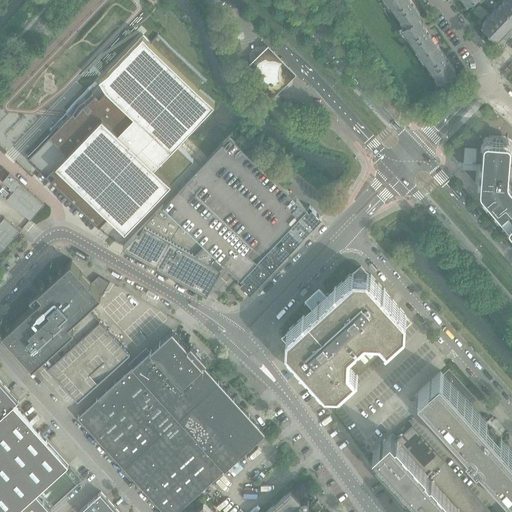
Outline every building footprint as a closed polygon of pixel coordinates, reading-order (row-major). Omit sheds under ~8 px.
[(411,0),(388,0),(406,24),(418,16),(421,14),(411,0)] [(511,13),(511,0),(504,0),(501,3),(511,13)] [(496,38),(508,25),(511,21),(511,13),(501,3),(482,24),(496,38)] [(422,54),(437,43),(418,16),(406,24),(402,27),(422,54)] [(28,156),(40,168),(99,225),(110,214),(125,229),(178,174),(193,158),(177,142),(184,135),(215,103),(199,88),(206,80),(158,34),(151,42),(150,41),(143,35),(143,34),(99,80),(98,79),(97,78),(95,81),(66,111),(51,127),(50,128),(50,129),(52,127),(62,117),(64,119),(57,126),(52,131),(28,156)] [(437,43),(422,54),(441,81),(456,70),(437,43)] [(242,70),(250,78),(263,91),(271,99),(295,74),(267,46),(242,70)] [(307,208),(230,135),(229,135),(163,205),(180,221),(216,255),(212,259),(219,266),(223,262),(241,278),(307,208)] [(482,143),(478,192),(511,230),(511,139),(486,136),(482,143)] [(3,181),(14,191),(21,183),(9,173),(3,181)] [(9,201),(31,221),(45,205),(22,185),(9,201)] [(163,205),(124,246),(123,246),(156,265),(180,221),(163,205)] [(288,253),(289,251),(290,251),(322,217),(309,206),(307,208),(241,278),(238,281),(250,293),(282,259),(283,258),(285,258),(286,258),(288,257),(288,256),(289,254),(288,253)] [(0,252),(1,252),(3,251),(5,249),(6,248),(20,232),(4,218),(0,222),(0,252)] [(156,265),(205,293),(207,294),(221,269),(222,267),(219,266),(212,259),(216,255),(180,221),(156,265)] [(35,303),(3,332),(33,364),(40,358),(41,360),(78,400),(130,353),(87,307),(101,294),(91,282),(71,260),(39,290),(38,290),(31,297),(31,298),(35,303)] [(383,288),(378,282),(371,274),(370,275),(367,273),(361,266),(354,272),(351,274),(350,273),(336,286),(336,285),(335,285),(334,286),(334,287),(329,292),(329,293),(310,309),(304,315),(304,314),(303,314),(302,316),(289,329),(290,330),(287,332),(287,333),(281,339),(287,346),(289,348),(288,349),(293,355),(294,354),(296,356),(295,357),(300,363),(300,364),(301,365),(302,365),(307,371),(308,370),(311,372),(309,373),(314,379),(316,378),(318,380),(317,381),(322,387),(323,386),(325,388),(332,395),(339,388),(340,389),(405,330),(404,329),(412,322),(405,316),(406,315),(403,313),(405,312),(385,290),(385,289),(384,288),(383,288)] [(110,282),(98,275),(91,282),(101,294),(102,295),(110,282)] [(206,361),(191,345),(188,347),(172,330),(172,331),(172,330),(78,416),(165,511),(176,511),(265,432),(203,364),(206,361)] [(492,428),(487,422),(440,370),(416,393),(467,449),(477,460),(511,498),(511,449),(495,431),(495,430),(495,429),(494,429),(494,428),(493,428),(492,428)] [(69,465),(32,425),(14,405),(19,401),(18,400),(0,380),(0,511),(48,511),(51,510),(36,494),(66,467),(69,465)] [(483,511),(410,431),(401,439),(399,437),(396,439),(391,434),(373,450),(378,456),(379,454),(409,487),(407,488),(413,494),(414,493),(417,496),(405,507),(409,511),(483,511)] [(467,449),(459,456),(504,505),(511,498),(477,460),(467,449)] [(306,499),(305,499),(304,499),(303,499),(302,500),(292,489),(266,511),(211,511),(203,502),(195,509),(194,509),(193,509),(193,508),(192,508),(191,508),(190,508),(189,509),(188,510),(188,511),(187,511),(318,511),(317,510),(315,511),(313,511),(308,506),(308,505),(309,505),(309,504),(309,503),(309,502),(309,501),(308,500),(308,499),(307,499),(306,499)] [(119,511),(101,491),(80,510),(81,511),(119,511)]
